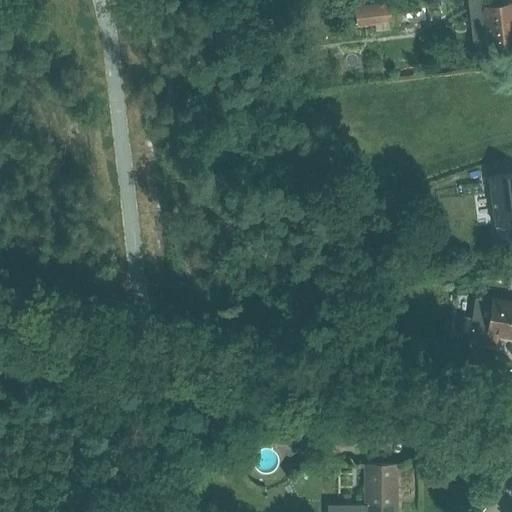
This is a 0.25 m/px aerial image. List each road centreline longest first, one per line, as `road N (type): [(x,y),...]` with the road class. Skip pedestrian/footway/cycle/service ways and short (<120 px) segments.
road 1 (unclassified): [(146,350),(511,416)]
road 2 (track): [(100,0),(141,305),(171,356)]
